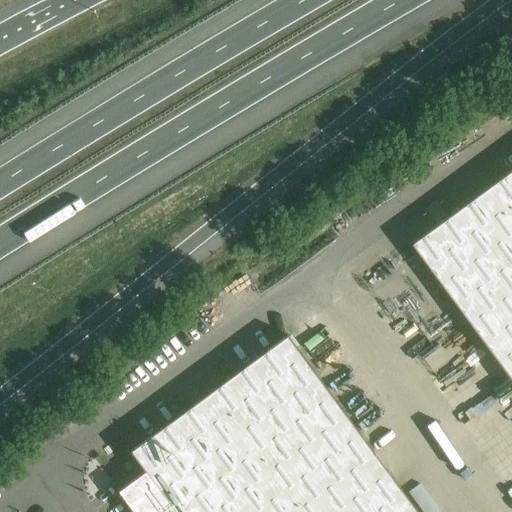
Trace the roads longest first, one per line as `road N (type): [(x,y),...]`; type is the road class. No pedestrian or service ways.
road 1 (motorway): [(0,396),(502,0)]
road 2 (unclassified): [(81,511),(63,487),(70,456),(511,137)]
road 3 (motorway): [(0,244),(404,0)]
road 4 (motorway): [(303,0),(0,183)]
